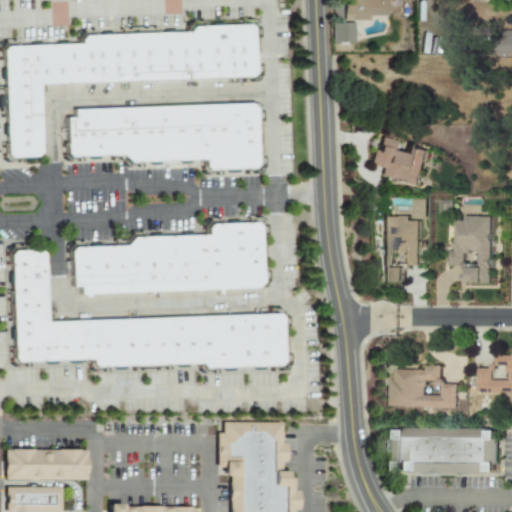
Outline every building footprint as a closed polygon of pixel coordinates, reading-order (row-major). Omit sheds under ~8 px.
[(367,21),(367,16),(384,16),(384,0),(341,0),(341,20),(367,21)] [(352,23),(330,23),(329,43),(351,43),(352,23)] [(37,84),(253,79),(252,25),(187,26),(187,32),(78,34),(78,45),(13,46),(13,43),(0,43),(2,158),(38,157),(37,84)] [(71,108),(71,118),(64,118),(65,161),(203,158),(203,170),(255,169),(254,105),(71,108)] [(426,150),(404,145),(402,154),(390,151),(393,141),(379,137),(375,152),(371,151),(368,166),(380,169),(378,176),(418,186),(426,150)] [(412,199),(412,219),(424,219),(425,200),(412,199)] [(381,216),(381,283),(404,283),(404,253),(408,253),(408,265),(418,265),(418,221),(408,221),(408,216),(381,216)] [(491,216),(463,216),(463,221),(453,221),(453,251),(448,251),(448,266),(466,266),(465,284),(490,284),(491,216)] [(258,222),(206,223),(207,235),(127,236),(127,243),(67,245),(68,286),(77,286),(77,293),(260,289),(258,222)] [(44,320),(43,249),(8,250),(10,362),(92,360),(92,368),(281,365),(280,316),(44,320)] [(511,393),(511,355),(491,355),(491,368),(476,368),(476,393),(511,393)] [(390,409),(458,409),(458,384),(441,384),(441,366),(426,366),(426,370),(395,370),(395,379),(390,379),(390,409)] [(225,511),(290,511),(293,511),(293,479),(281,479),(281,423),(219,423),(219,434),(214,434),(214,467),(225,467),(225,511)] [(393,429),(393,473),(495,474),(496,429),(393,429)] [(0,480),(84,480),(84,449),(0,449),(0,480)] [(57,511),(57,487),(2,487),(2,511),(57,511)]
